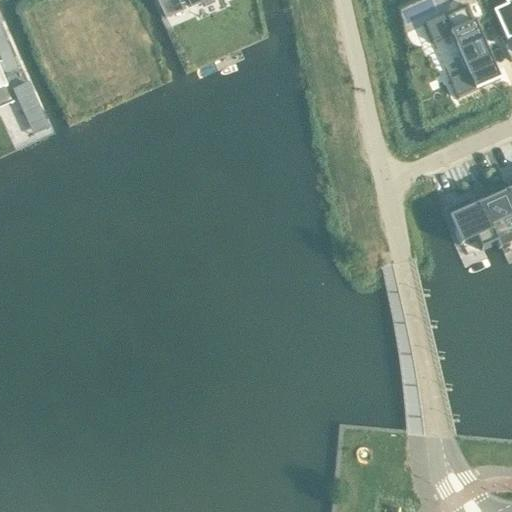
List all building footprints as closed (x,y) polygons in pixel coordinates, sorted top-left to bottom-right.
[(156,0),(166,20),(182,13),(176,0),(177,0),(187,0),(191,8),(209,0),(156,0)] [(506,6),(493,12),(506,42),(511,39),(511,0),(505,4),(506,6)] [(467,7),(424,26),(433,44),(451,36),(467,74),(449,82),(458,100),(500,81),(467,7)] [(0,107),(9,104),(10,105),(13,104),(0,74),(0,107)] [(504,196),(479,207),(480,210),(490,231),(496,245),(498,250),(511,243),(511,214),(505,199),(504,196)] [(471,201),(442,214),(450,233),(453,232),(459,246),(462,245),(461,244),(474,238),(480,251),(481,252),(483,251),(496,245),(490,231),(480,210),(479,207),(475,209),(471,201)]
